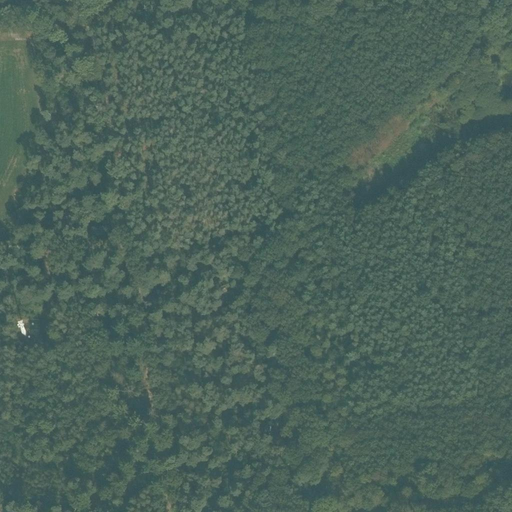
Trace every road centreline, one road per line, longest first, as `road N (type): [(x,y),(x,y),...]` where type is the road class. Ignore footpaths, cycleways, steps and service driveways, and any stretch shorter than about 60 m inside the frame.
road 1 (track): [(323,511),(243,15)]
road 2 (track): [(170,511),(119,260),(0,249)]
road 3 (track): [(119,260),(80,33)]
